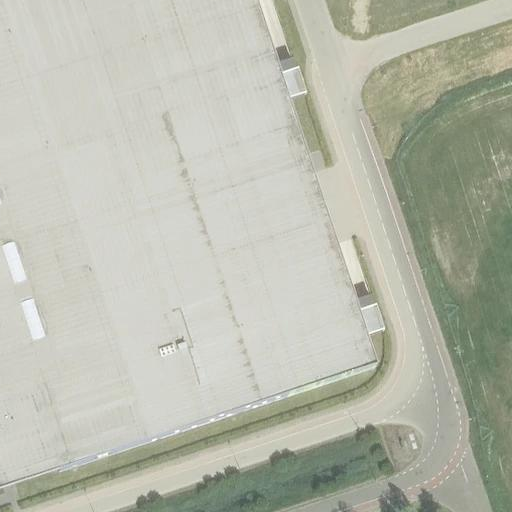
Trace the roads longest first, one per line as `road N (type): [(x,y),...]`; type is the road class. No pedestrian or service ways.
road 1 (unclassified): [(395,400),(367,419),(86,511)]
road 2 (unclassified): [(328,72),(415,324)]
road 3 (unclassified): [(321,511),(427,474),(444,453)]
road 4 (unclassified): [(444,453),(445,393),(415,324)]
